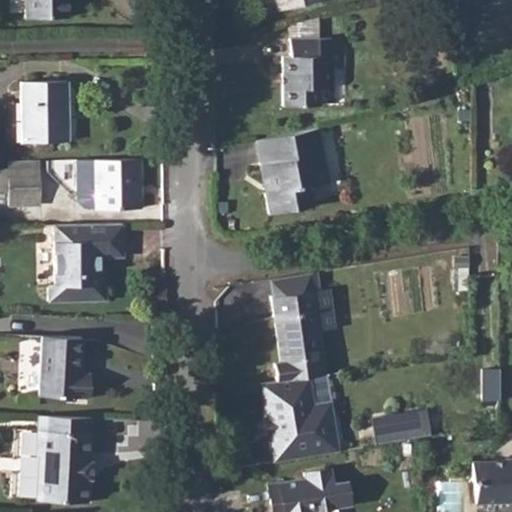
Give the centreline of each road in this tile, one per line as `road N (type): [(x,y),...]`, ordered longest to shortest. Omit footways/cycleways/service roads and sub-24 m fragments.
road 1 (residential): [(181,273),(511,226)]
road 2 (residential): [(180,0),(181,273)]
road 3 (residential): [(181,273),(184,511)]
